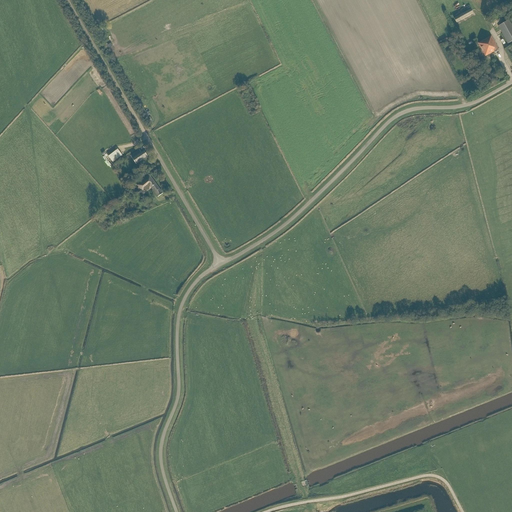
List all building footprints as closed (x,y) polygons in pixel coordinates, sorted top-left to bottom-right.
[(466,11),(454,18),(456,23),(473,13),(471,9),(470,8),(466,11)] [(511,27),(502,33),(508,44),(511,41),(511,27)] [(478,47),(479,46),(485,56),(498,49),(491,37),(478,44),(476,45),(478,47)] [(139,150),(130,156),(136,164),(147,157),(143,151),(141,153),(139,150)] [(116,151),(108,156),(112,162),(120,156),(116,151)] [(149,175),(137,184),(139,187),(138,188),(139,189),(138,189),(139,191),(137,192),(138,193),(142,191),(144,194),(151,188),(158,197),(163,193),(149,175)]
